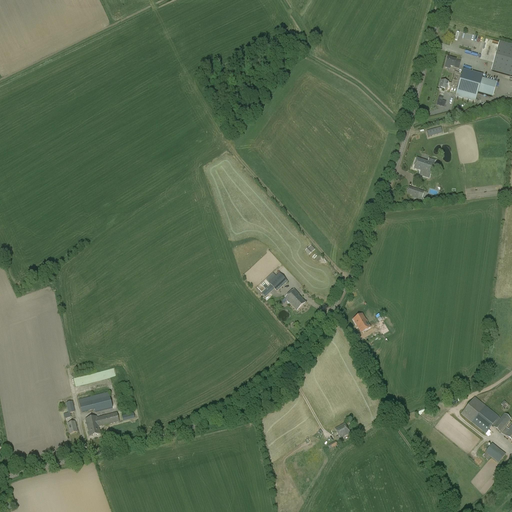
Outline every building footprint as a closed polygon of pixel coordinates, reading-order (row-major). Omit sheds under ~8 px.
[(511,46),(499,42),(491,71),(511,77),(511,46)] [(461,62),(456,61),(448,58),(445,68),(449,69),(450,67),(459,69),(461,62)] [(452,80),(451,84),(450,87),(451,87),(457,89),(455,96),(475,102),(477,94),(492,98),(496,83),(481,79),(482,75),(462,70),(459,82),(452,80)] [(450,87),(451,84),(441,81),(439,88),(450,91),(451,87),(450,87)] [(436,105),(444,107),(446,101),(442,101),(443,97),(439,96),(436,105)] [(428,137),(431,136),(430,134),(436,132),(435,129),(427,131),(428,137)] [(421,176),(429,179),(435,162),(429,160),(428,162),(417,159),(413,169),(423,172),(421,176)] [(406,193),(422,198),(424,192),(408,187),(406,193)] [(309,256),(315,250),(311,246),(305,252),(309,256)] [(277,292),(287,282),(279,274),(268,283),(270,285),(261,293),(265,298),(274,290),(277,292)] [(297,311),(305,303),(298,296),(299,295),(294,290),(285,299),(297,311)] [(373,317),(366,321),(362,314),(353,320),(361,333),(370,328),(369,325),(376,321),(373,317)] [(379,323),(384,320),(380,314),(375,317),(379,323)] [(95,413),(113,408),(109,393),(78,400),(82,413),(94,410),(95,413)] [(499,417),(474,398),(461,415),(485,434),(492,426),(499,418),(499,417)] [(68,414),(75,413),(72,402),(66,404),(68,414)] [(117,413),(96,418),(96,417),(85,420),(90,437),(100,435),(98,428),(119,422),(117,413)] [(123,422),(135,419),(133,413),(122,416),(123,422)] [(500,419),(499,418),(492,426),(493,427),(500,433),(511,419),(504,414),(500,419)] [(70,434),(77,433),(75,423),(68,424),(70,434)] [(340,439),(350,434),(344,424),(335,429),(339,436),(340,439)] [(511,425),(508,430),(506,428),(502,434),(511,442),(511,425)] [(330,451),(338,447),(335,442),(327,446),(330,451)] [(498,464),(505,455),(492,444),(485,453),(498,464)] [(3,511),(11,509),(9,503),(1,507),(3,511)]
